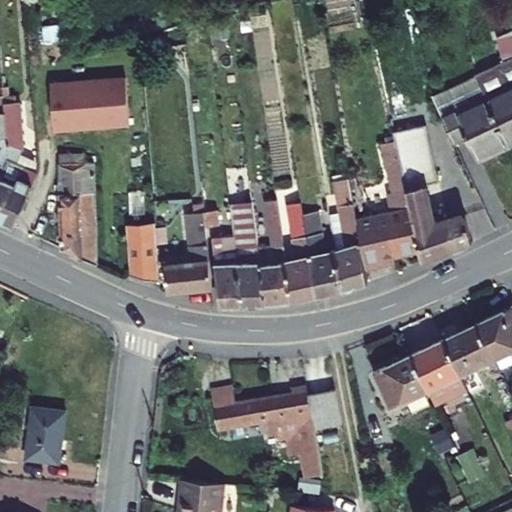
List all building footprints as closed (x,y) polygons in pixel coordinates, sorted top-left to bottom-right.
[(37,2),(37,13),(47,13),(47,2),(37,2)] [(165,31),(167,42),(184,38),(182,28),(165,31)] [(511,29),(498,36),(504,60),(475,73),(476,76),(486,96),(509,146),(511,144),(511,29)] [(476,76),(433,96),(443,116),(486,96),(476,76)] [(126,79),(51,82),(55,129),(130,126),(126,79)] [(4,95),(5,102),(17,101),(17,94),(10,95),(9,86),(4,87),(4,95)] [(468,134),(480,159),(509,146),(486,96),(443,116),(454,140),(468,134)] [(38,171),(18,162),(21,156),(24,149),(20,101),(17,101),(5,102),(6,111),(9,158),(0,177),(0,219),(14,226),(38,171)] [(0,177),(9,158),(6,111),(0,111),(0,177)] [(425,124),(393,131),(394,135),(395,140),(419,249),(422,261),(473,241),(465,215),(432,225),(423,185),(438,181),(425,124)] [(393,254),(419,249),(395,140),(383,142),(394,191),(388,192),(392,212),(358,220),(366,266),(395,260),(393,254)] [(85,162),(84,152),(60,153),(60,163),(85,162)] [(131,155),(132,169),(141,168),(139,154),(131,155)] [(38,171),(38,163),(21,156),(18,162),(38,171)] [(62,248),(97,265),(95,162),(85,162),(60,163),(58,163),(62,248)] [(336,249),(343,289),(368,281),(366,266),(358,220),(350,178),(335,180),(340,213),(346,246),(336,249)] [(286,260),(277,199),(266,200),(272,244),(258,245),(266,304),(292,300),(286,260)] [(286,260),(292,300),(317,295),(304,214),(302,201),(288,204),(297,257),(286,260)] [(204,202),(193,204),(194,212),(205,211),(204,202)] [(258,245),(252,202),(231,205),(234,235),(235,240),(243,305),(266,304),(258,245)] [(206,226),(219,224),(218,209),(205,211),(206,226)] [(168,292),(213,287),(206,226),(205,211),(194,212),(187,213),(193,261),(166,264),(168,292)] [(336,249),(327,251),(319,211),(304,214),(317,295),(343,289),(336,249)] [(340,213),(330,215),(336,249),(346,246),(340,213)] [(131,275),(159,281),(156,243),(155,228),(155,222),(128,224),(131,275)] [(156,243),(168,242),(167,227),(155,228),(156,243)] [(234,235),(213,237),(221,305),(243,305),(235,240),(234,235)] [(342,378),(359,414),(398,398),(404,411),(435,396),(429,383),(501,348),(483,310),(342,378)] [(221,390),(199,395),(209,437),(252,428),(256,447),(265,446),(267,455),(274,454),(278,471),(290,469),(293,487),(310,485),(301,438),(324,434),(315,387),(291,393),(290,385),(273,388),(274,396),(225,407),(221,390)] [(66,410),(33,406),(26,458),(60,462),(66,410)] [(473,432),(476,439),(505,425),(502,418),(473,432)] [(412,459),(415,468),(439,457),(435,448),(412,459)] [(173,485),(170,511),(212,511),(213,489),(173,485)]
